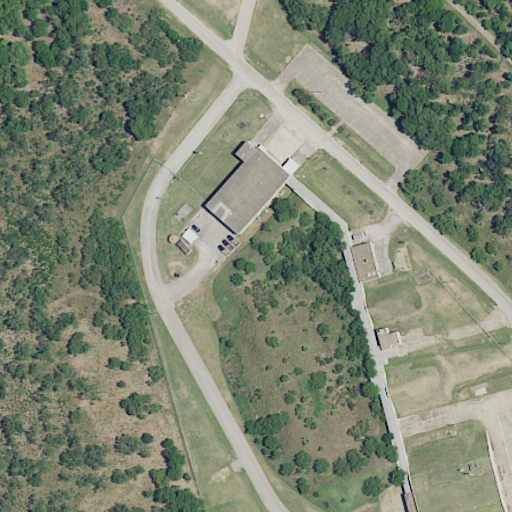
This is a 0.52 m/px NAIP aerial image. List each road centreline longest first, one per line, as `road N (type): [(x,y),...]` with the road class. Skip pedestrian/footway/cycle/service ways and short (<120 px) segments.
road 1 (residential): [(277,511),(165,315),(147,260),(148,216),(170,170),(244,75),(239,46),(250,0)]
road 2 (residential): [(511,306),(166,0)]
